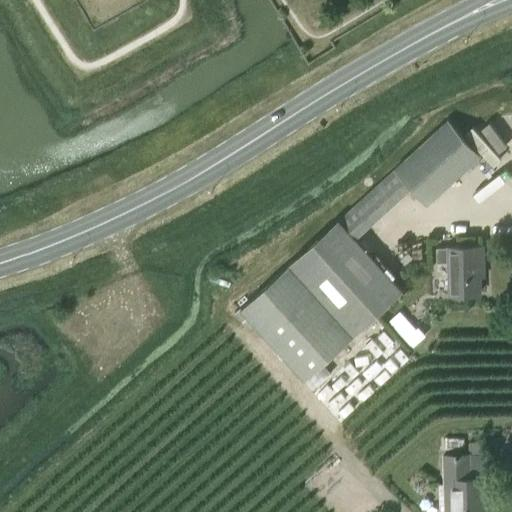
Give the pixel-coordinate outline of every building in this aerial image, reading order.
[(394,168),(415,191),(426,203),(479,155),(447,120),(394,168)] [(338,220),(291,263),(238,311),(247,320),(250,317),(306,378),(402,290),(338,220)] [(482,246),(448,247),(435,248),(436,265),(449,264),(450,294),(480,292),(478,264),(483,264),(482,246)] [(468,452),(487,452),(486,441),(468,441),(468,452)] [(485,511),(485,495),(489,495),(488,478),(469,478),(468,454),(443,455),(444,483),(439,483),(439,511),(485,511)]
